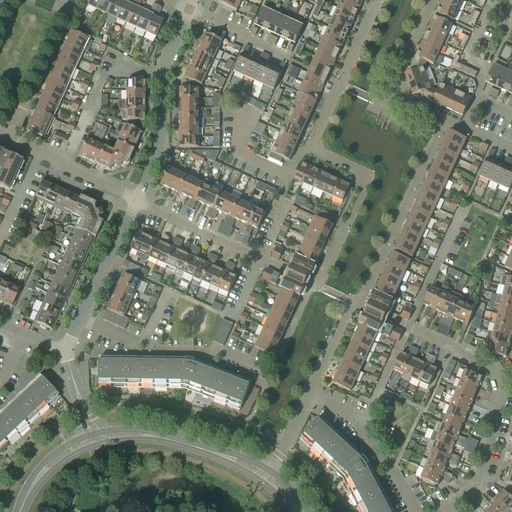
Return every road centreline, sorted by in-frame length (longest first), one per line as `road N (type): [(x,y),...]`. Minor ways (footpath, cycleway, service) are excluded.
road 1 (residential): [(320,287),(366,186),(363,175),(317,147),(338,84)]
road 2 (residential): [(511,150),(461,127),(487,70),(467,51),(484,13),(511,5)]
road 3 (residential): [(189,11),(165,66),(162,144),(136,203)]
road 4 (residential): [(320,287),(136,203)]
road 5 (residential): [(338,84),(189,11)]
road 6 (residential): [(66,353),(136,203)]
road 7 (residential): [(445,511),(477,488),(502,394),(498,379)]
road 8 (residential): [(136,203),(0,140)]
